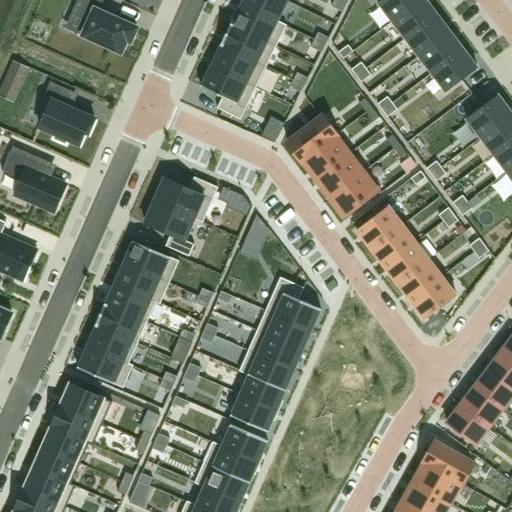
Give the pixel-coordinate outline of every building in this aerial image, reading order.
[(77,0),(73,12),(85,18),(78,34),(122,54),(127,41),(131,43),(138,28),(99,11),(104,0),(77,0)] [(243,0),(242,4),(287,26),(278,21),(288,2),(284,0),(243,0)] [(336,0),(335,0),(332,7),(343,12),(347,5),(336,0)] [(375,0),(379,4),(392,22),(421,0),(375,0)] [(405,39),(438,15),(426,0),(421,0),(392,22),(405,39)] [(287,26),(242,4),(232,24),(231,25),(277,47),(287,26)] [(451,32),(438,15),(405,39),(418,57),(451,32)] [(277,47),(231,25),(221,45),(266,67),(277,47)] [(451,32),(418,57),(431,74),(464,49),(451,32)] [(318,33),(315,40),(326,46),(329,38),(318,33)] [(315,40),(311,47),(322,53),(326,46),(315,40)] [(221,46),(211,66),(256,88),(266,67),(221,45),(221,46)] [(348,45),(339,53),(344,59),(353,52),(348,45)] [(464,49),(431,74),(445,92),(478,67),(464,49)] [(14,62),(9,73),(23,79),(28,68),(14,62)] [(362,62),(352,70),(357,76),(367,69),(362,62)] [(241,120),(256,88),(211,66),(201,87),(223,98),(218,109),(241,120)] [(367,69),(357,76),(362,83),(371,76),(367,69)] [(298,73),(294,80),(305,86),(308,79),(298,73)] [(294,80),(290,88),(301,93),(305,86),(294,80)] [(67,140),(80,145),(85,133),(89,134),(95,119),(66,106),(73,92),(50,82),(44,97),(52,101),(40,128),(56,135),(55,139),(65,144),(67,140)] [(480,138),(511,114),(511,112),(499,96),(467,120),(480,138)] [(388,97),(378,104),(383,111),(393,104),(388,97)] [(359,103),(366,113),(373,108),(366,98),(365,98),(359,103)] [(393,104),(383,111),(388,118),(398,110),(393,104)] [(380,117),(373,108),(366,113),(374,122),(380,117)] [(493,156),(511,141),(511,114),(480,138),(493,156)] [(325,115),(288,143),(302,162),(339,134),(325,115)] [(272,118),(263,136),(275,142),(284,125),(272,118)] [(339,134),(302,162),(303,162),(304,162),(317,179),(349,155),(336,137),(339,134)] [(393,135),(387,140),(394,149),(400,144),(393,135)] [(511,141),(493,156),(506,173),(511,168),(511,141)] [(401,159),(408,154),(400,144),(394,149),(401,159)] [(22,180),(15,195),(55,212),(66,187),(44,178),(51,163),(13,147),(2,172),(22,180)] [(349,155),(317,179),(331,197),(367,170),(366,169),(362,172),(349,155)] [(437,161),(427,169),(432,175),(442,168),(437,161)] [(442,168),(432,175),(437,182),(447,174),(442,168)] [(367,170),(331,197),(345,216),(381,189),(367,170)] [(421,171),(411,179),(416,185),(426,178),(421,171)] [(155,201),(203,222),(219,188),(195,177),(190,189),(165,178),(155,201)] [(463,196),(453,203),(458,210),(468,202),(463,196)] [(203,222),(155,201),(145,224),(171,235),(166,246),(190,256),(195,245),(185,240),(194,219),(203,223),(203,222)] [(468,202),(458,210),(463,216),(473,209),(468,202)] [(357,232),(371,250),(403,225),(390,207),(357,232)] [(449,208),(439,215),(444,222),(454,214),(449,208)] [(454,214),(444,222),(449,228),(459,221),(454,214)] [(255,258),(268,228),(266,228),(256,215),(240,251),(255,258)] [(0,270),(24,281),(38,251),(1,235),(6,223),(0,220),(0,270)] [(417,242),(403,225),(371,250),(384,267),(417,242)] [(479,238),(470,246),(475,252),(484,245),(479,238)] [(133,241),(124,263),(170,283),(179,261),(133,241)] [(397,284),(430,260),(417,242),(384,267),(397,284)] [(484,245),(475,252),(480,259),(489,251),(484,245)] [(430,260),(397,284),(410,301),(443,277),(430,260)] [(124,263),(115,284),(161,304),(170,283),(124,263)] [(424,319),(456,295),(443,277),(410,301),(424,319)] [(281,278),(266,311),(312,331),(322,309),(299,300),(304,288),(281,278)] [(106,304),(105,304),(147,323),(156,303),(160,305),(161,304),(115,284),(106,304)] [(203,289),(200,296),(211,301),(214,294),(203,289)] [(222,291),(218,299),(219,299),(229,304),(233,296),(222,292),(222,291)] [(200,296),(196,304),(208,309),(211,301),(200,296)] [(105,304),(96,325),(138,344),(147,323),(105,304)] [(0,338),(1,339),(12,313),(0,307),(0,338)] [(266,311),(257,331),(303,351),(312,331),(266,311)] [(208,324),(204,331),(215,336),(219,329),(208,324)] [(96,326),(87,346),(133,366),(134,366),(129,364),(138,344),(96,325),(96,326)] [(185,330),(181,338),(193,343),(196,335),(185,330)] [(204,331),(201,339),(212,344),(215,336),(204,331)] [(257,331),(249,351),(295,371),(303,351),(257,331)] [(181,338),(178,345),(189,350),(193,343),(181,338)] [(511,338),(500,354),(511,363),(511,338)] [(87,346),(78,368),(124,388),(133,366),(87,346)] [(249,351),(240,370),(286,391),(295,371),(249,351)] [(511,363),(500,354),(487,371),(511,390),(511,363)] [(190,363),(187,371),(198,376),(201,368),(190,363)] [(240,370),(240,371),(248,375),(240,394),(277,410),(286,391),(240,370)] [(187,371),(184,378),(195,383),(198,376),(187,371)] [(511,390),(487,371),(474,388),(502,410),(511,397),(511,390)] [(166,372),(163,380),(174,385),(178,377),(166,372)] [(163,380),(160,387),(171,392),(174,385),(163,380)] [(71,384),(61,406),(103,424),(113,402),(71,384)] [(474,388),(461,405),(489,427),(502,410),(474,388)] [(240,394),(231,416),(268,432),(277,410),(240,394)] [(176,396),(173,404),(184,409),(187,401),(176,396)] [(461,405),(447,423),(475,445),(489,427),(461,405)] [(61,406),(52,427),(94,445),(103,424),(61,406)] [(213,442),(213,443),(259,463),(268,441),(231,425),(222,446),(213,442)] [(52,427),(43,447),(80,464),(89,444),(93,446),(94,445),(52,427)] [(140,440),(148,444),(152,434),(144,430),(140,440)] [(159,434),(156,441),(167,446),(170,439),(159,434)] [(148,444),(140,440),(136,450),(144,453),(148,444)] [(156,441),(153,449),(164,454),(167,446),(156,441)] [(436,442),(424,463),(465,486),(476,465),(436,442)] [(213,443),(204,462),(250,483),(259,463),(213,443)] [(43,447),(34,468),(76,487),(76,486),(72,484),(80,464),(43,447)] [(204,462),(195,482),(241,502),(250,483),(204,462)] [(425,464),(414,483),(449,503),(460,484),(464,486),(465,486),(424,463),(425,464)] [(34,468),(25,489),(66,508),(76,487),(34,468)] [(126,472),(122,482),(130,485),(134,476),(126,472)] [(142,473),(139,481),(150,486),(153,478),(142,474),(142,473)] [(130,485),(122,482),(117,492),(125,495),(130,485)] [(187,501),(187,502),(209,511),(237,511),(241,502),(195,482),(195,483),(204,487),(196,505),(187,501)] [(414,483),(403,503),(418,511),(444,511),(449,503),(414,483)] [(25,489),(15,510),(19,511),(64,511),(66,508),(25,489)] [(209,511),(187,502),(182,511),(209,511)] [(418,511),(403,503),(397,511),(418,511)]
